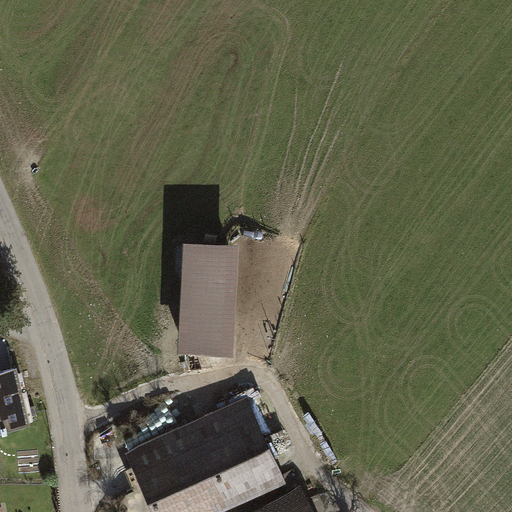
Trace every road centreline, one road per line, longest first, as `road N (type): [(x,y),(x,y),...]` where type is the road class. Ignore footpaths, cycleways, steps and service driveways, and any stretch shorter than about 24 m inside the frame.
road 1 (residential): [(362,511),(306,456),(275,386),(251,376),(192,378),(69,425)]
road 2 (tertiary): [(69,425),(41,315),(0,214)]
